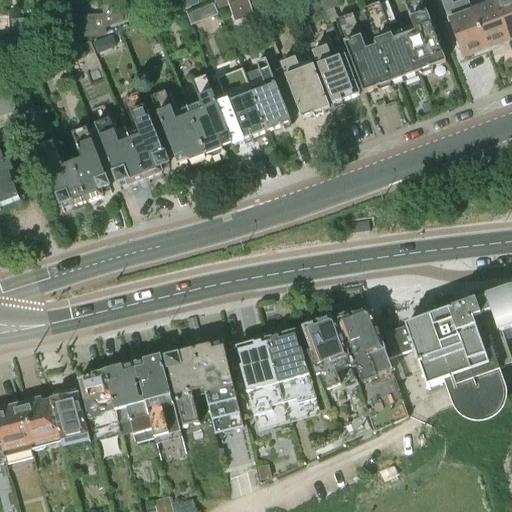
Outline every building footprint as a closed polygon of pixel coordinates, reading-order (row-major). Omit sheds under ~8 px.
[(174,0),(175,3),(174,3),(175,13),(199,6),(198,0),(174,0)] [(247,0),(231,0),(237,19),(252,15),(247,0)] [(339,8),(335,0),(319,0),(326,14),(339,8)] [(404,38),(418,75),(419,74),(423,77),(433,73),(434,69),(446,64),(427,14),(421,0),(402,0),(411,20),(416,34),(404,38)] [(510,42),(511,40),(511,0),(505,0),(495,4),(510,42)] [(392,85),(418,75),(404,38),(394,42),(388,27),(396,24),(387,2),(364,11),(392,85)] [(486,51),(510,42),(495,4),(471,13),(486,51)] [(103,8),(103,17),(103,32),(106,31),(127,24),(126,7),(103,8)] [(198,24),(193,11),(186,14),(191,27),(198,24)] [(392,85),(364,11),(336,22),(345,45),(364,95),(376,91),(380,94),(391,90),(392,85)] [(463,60),(486,51),(471,13),(449,22),(463,60)] [(106,37),(106,31),(103,32),(103,17),(82,18),(83,40),(93,40),(106,37)] [(59,50),(56,21),(33,22),(36,52),(59,50)] [(80,21),(61,21),(61,39),(81,39),(80,21)] [(13,58),(33,57),(33,32),(12,33),(13,58)] [(313,39),(310,32),(302,35),(305,42),(313,39)] [(93,43),(97,54),(116,47),(112,37),(93,43)] [(0,63),(11,64),(10,39),(0,39),(0,63)] [(271,58),(279,55),(274,41),(266,44),(271,58)] [(62,54),(67,65),(86,58),(81,46),(62,54)] [(346,57),(333,62),(328,48),(313,54),(318,68),(334,107),(343,104),(343,103),(361,96),(346,57)] [(330,110),(314,68),(309,55),(281,66),(286,79),(302,121),(314,117),(313,116),(330,110)] [(37,70),(45,67),(42,57),(34,60),(37,70)] [(276,86),(271,74),(266,61),(256,65),(260,74),(245,80),(249,90),(267,133),(282,127),(283,128),(292,124),(276,86)] [(1,69),(0,68),(0,116),(16,110),(1,69)] [(223,149),(233,145),(213,95),(206,78),(193,84),(201,104),(186,110),(205,158),(209,156),(213,159),(213,160),(219,157),(219,156),(221,152),(223,151),(223,149)] [(267,133),(249,90),(239,95),(233,81),(220,86),(228,106),(243,144),(252,140),(252,139),(267,133)] [(158,116),(178,167),(188,163),(189,164),(191,163),(194,165),(195,167),(202,164),(202,163),(203,158),(205,158),(186,110),(185,106),(177,110),(172,99),(168,100),(166,94),(152,99),(158,116)] [(429,103),(421,106),(424,113),(431,110),(429,103)] [(130,143),(146,181),(162,175),(160,170),(170,166),(145,108),(131,113),(136,126),(141,138),(130,143)] [(146,181),(130,143),(121,147),(115,134),(110,121),(96,127),(119,186),(128,182),(130,188),(146,181)] [(73,166),(88,204),(103,198),(101,192),(110,189),(87,130),(73,136),(77,149),(82,162),(73,166)] [(73,209),(88,204),(73,166),(64,169),(59,156),(54,143),(39,149),(44,162),(62,207),(71,204),(73,209)] [(0,207),(20,200),(10,175),(0,149),(0,207)] [(351,225),(352,231),(352,235),(370,233),(369,222),(351,225)] [(435,302),(434,302),(436,317),(407,327),(389,334),(398,358),(389,361),(394,375),(397,383),(423,375),(429,391),(452,383),(460,406),(462,409),(465,413),(469,416),(474,418),(479,419),(484,419),(488,418),(492,416),(497,412),(501,404),(502,400),(502,395),(502,392),(499,387),(494,373),(511,367),(511,290),(510,291),(472,303),(455,310),(454,306),(453,306),(452,303),(436,304),(435,302)] [(353,370),(357,369),(364,385),(393,374),(380,337),(372,316),(365,312),(365,313),(340,322),(348,346),(345,347),(352,368),(353,370)] [(345,347),(335,322),(330,319),(330,320),(304,330),(313,353),(309,355),(317,377),(322,375),(328,392),(341,387),(336,374),(352,368),(345,347)] [(303,353),(301,353),(295,334),(284,337),(284,335),(279,334),(279,333),(265,337),(285,410),(317,401),(303,353)] [(265,337),(251,341),(252,341),(249,345),(249,347),(238,350),(241,359),(244,369),(241,369),(248,395),(255,418),(285,410),(265,337)] [(208,398),(207,398),(209,406),(219,404),(223,419),(241,415),(223,345),(210,349),(206,346),(198,348),(196,352),(208,398)] [(166,360),(184,429),(200,426),(194,401),(207,398),(208,398),(196,352),(194,353),(189,350),(182,352),(179,356),(166,360)] [(234,372),(241,369),(244,369),(241,359),(238,350),(229,352),(234,372)] [(155,440),(181,433),(162,359),(161,359),(155,357),(149,359),(147,363),(136,366),(155,440)] [(155,440),(136,366),(122,370),(117,368),(111,370),(108,374),(106,374),(122,436),(123,439),(134,436),(136,445),(155,440)] [(122,436),(106,374),(105,374),(101,372),(93,374),(91,378),(79,382),(96,443),(122,436)] [(61,438),(60,439),(64,450),(91,443),(79,397),(78,397),(76,391),(51,398),(53,404),(52,404),(61,438)] [(25,423),(31,446),(60,439),(61,438),(52,404),(42,407),(41,402),(38,403),(37,400),(24,403),(29,422),(25,423)] [(6,408),(0,409),(0,436),(4,453),(31,446),(25,423),(29,422),(24,403),(16,405),(17,409),(7,411),(6,408)] [(337,429),(344,444),(355,440),(348,424),(337,429)] [(248,461),(244,446),(227,450),(230,465),(248,461)] [(268,468),(258,470),(261,482),(271,480),(268,468)] [(173,511),(169,498),(153,503),(153,504),(144,506),(146,511),(173,511)] [(173,511),(195,511),(193,501),(172,507),(173,511)]
